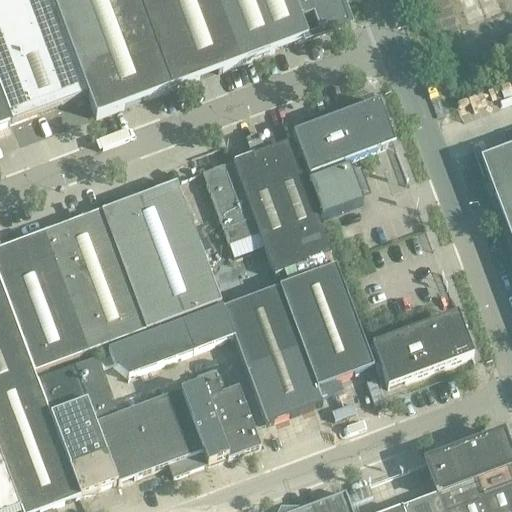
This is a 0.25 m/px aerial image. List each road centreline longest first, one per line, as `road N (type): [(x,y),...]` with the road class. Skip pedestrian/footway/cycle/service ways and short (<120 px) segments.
road 1 (unclassified): [(0,194),(391,45)]
road 2 (unclassified): [(511,368),(391,45)]
road 3 (unclassified): [(196,511),(511,393)]
